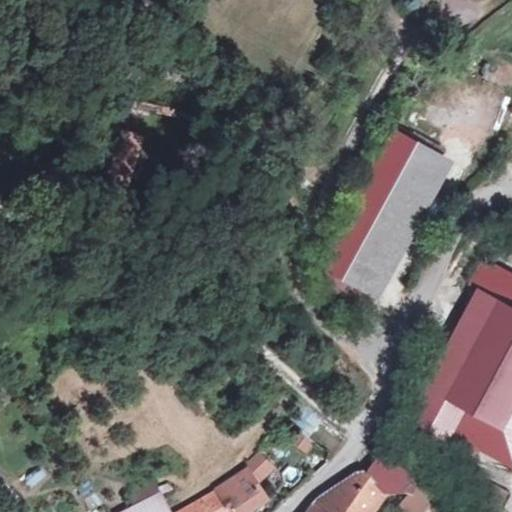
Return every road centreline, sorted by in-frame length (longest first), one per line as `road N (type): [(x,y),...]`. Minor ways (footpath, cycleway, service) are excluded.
road 1 (residential): [(286,511),(351,453),(427,290),(476,209),(494,196),(511,196)]
road 2 (track): [(274,286),(404,46),(453,18),(460,5)]
